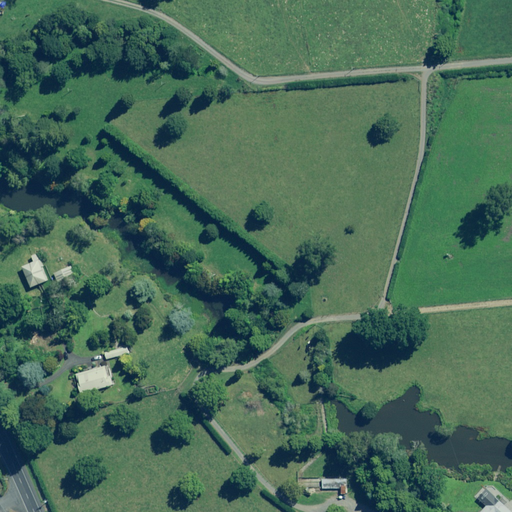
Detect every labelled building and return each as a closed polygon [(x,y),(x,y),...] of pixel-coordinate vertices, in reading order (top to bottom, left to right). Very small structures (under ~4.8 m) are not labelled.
[(48,282),(37,254),(32,256),(35,263),(23,267),(31,288),(48,282)] [(76,276),(72,267),(54,274),(58,283),(76,276)] [(129,354),(127,347),(105,353),(107,360),(129,354)] [(108,377),(105,367),(76,375),(82,394),(113,386),(111,376),(108,377)] [(346,495),(346,485),(346,480),(323,480),(322,489),(341,489),(341,495),(346,495)] [(511,511),(488,490),(479,500),(486,507),(481,511),(511,511)]
